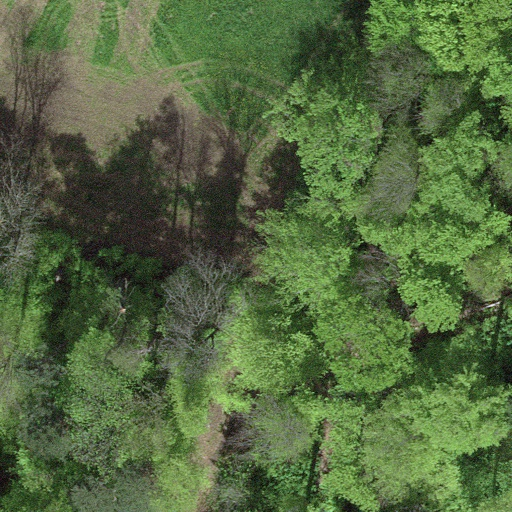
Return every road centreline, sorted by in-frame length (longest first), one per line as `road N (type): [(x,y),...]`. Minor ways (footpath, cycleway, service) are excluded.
road 1 (track): [(231,399),(428,324),(511,274)]
road 2 (track): [(170,511),(231,399),(277,269)]
